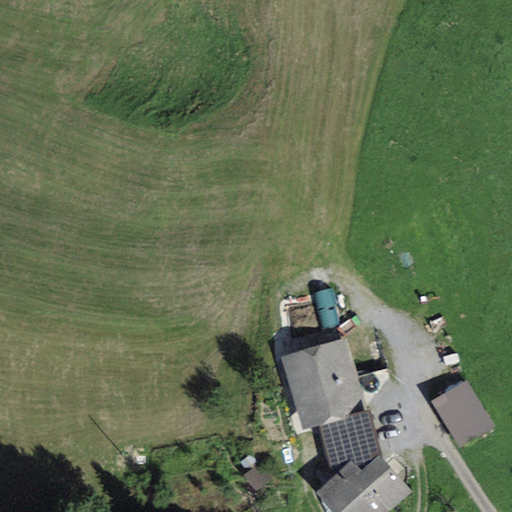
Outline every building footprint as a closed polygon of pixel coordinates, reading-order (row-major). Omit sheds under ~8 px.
[(375,350),(378,344),(375,338),(369,335),(363,338),(360,344),(363,350),(369,353),(375,350)] [(385,461),(370,410),(347,338),(282,358),(305,430),(319,426),(335,477),(317,494),(334,511),(391,511),(414,491),(385,461)] [(380,369),(383,362),(380,356),(374,353),(367,356),(364,362),(367,369),(374,371),(380,369)] [(460,448),(497,427),(469,380),(433,402),(460,448)] [(255,492),(275,479),(263,463),(244,476),(255,492)]
